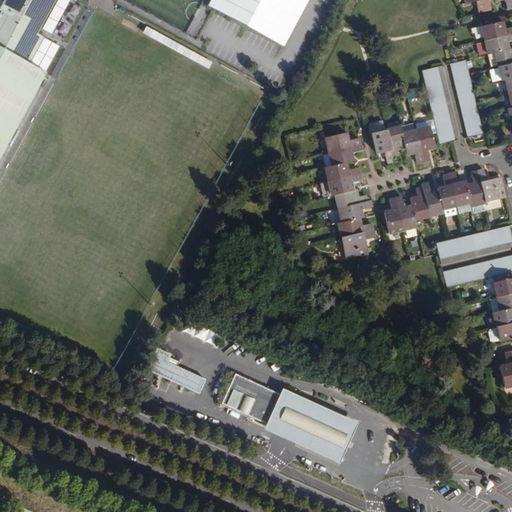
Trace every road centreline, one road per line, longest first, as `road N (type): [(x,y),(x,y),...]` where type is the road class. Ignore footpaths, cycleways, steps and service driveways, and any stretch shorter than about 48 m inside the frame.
road 1 (primary): [(344,511),(0,357)]
road 2 (primary): [(0,404),(252,511)]
road 3 (residential): [(506,153),(464,162),(444,69)]
